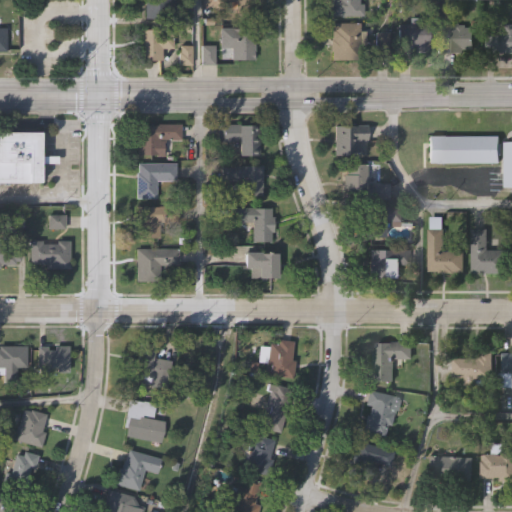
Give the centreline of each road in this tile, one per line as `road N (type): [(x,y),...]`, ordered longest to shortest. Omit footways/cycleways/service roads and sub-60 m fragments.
road 1 (tertiary): [(0,310),(511,310)]
road 2 (residential): [(291,95),(293,131),(331,255),(335,310),(328,404),(299,511)]
road 3 (tertiary): [(101,95),(95,374),(62,511)]
road 4 (primary): [(101,95),(511,93)]
